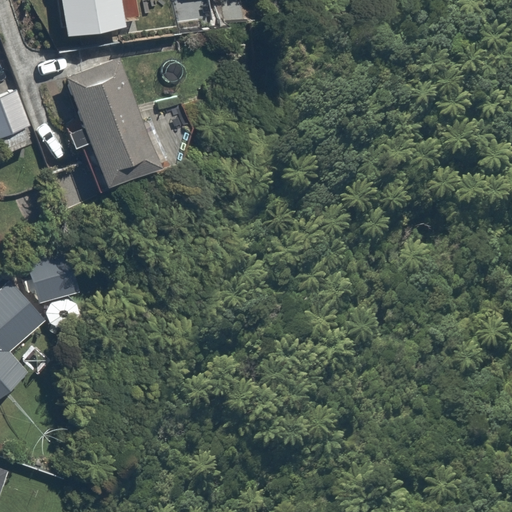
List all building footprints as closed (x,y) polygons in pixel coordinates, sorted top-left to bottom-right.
[(60,0),(65,33),(124,25),(120,0),(60,0)] [(83,125),(69,130),(75,146),(89,141),(104,186),(159,167),(119,54),(64,73),(83,125)] [(14,87),(0,94),(0,143),(35,125),(14,87)] [(69,248),(27,262),(47,325),(89,311),(69,248)] [(44,322),(8,279),(0,285),(0,386),(32,359),(19,344),(44,322)]
